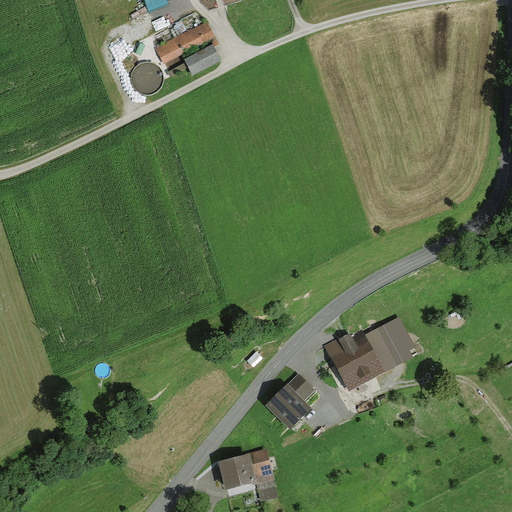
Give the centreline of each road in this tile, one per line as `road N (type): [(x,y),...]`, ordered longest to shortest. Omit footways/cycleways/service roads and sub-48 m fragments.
road 1 (tertiary): [(157,511),(323,318),(459,238),(483,215),(507,159),(511,105)]
road 2 (residential): [(442,0),(290,37),(0,175)]
road 3 (track): [(416,382),(470,382),(511,432)]
